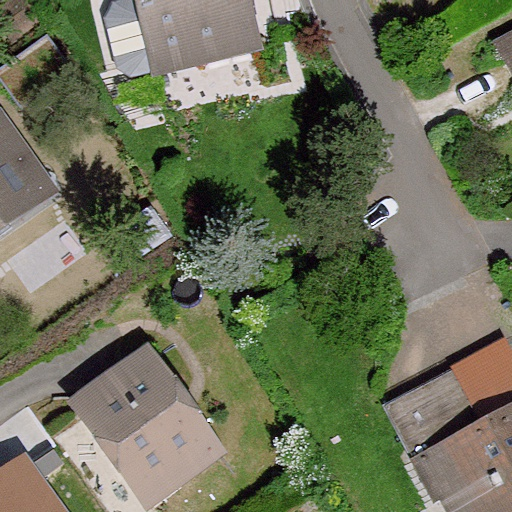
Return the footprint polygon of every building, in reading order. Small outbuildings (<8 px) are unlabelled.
[(10,0),(0,7),(0,15),(15,37),(42,18),(30,0),(10,0)] [(133,67),(156,61),(208,49),(210,56),(257,45),(246,0),(111,0),(107,9),(120,58),(133,67)] [(511,41),(502,47),(511,65),(511,41)] [(157,69),(210,56),(208,49),(156,61),(157,69)] [(49,194),(0,123),(0,218),(4,215),(8,223),(49,194)] [(511,511),(511,347),(509,342),(406,396),(432,447),(415,457),(437,498),(442,496),(450,511),(511,511)] [(217,449),(149,356),(80,405),(113,451),(121,446),(155,493),(217,449)] [(389,406),(415,457),(432,447),(406,396),(389,406)] [(0,511),(82,511),(43,453),(0,481),(0,511)]
